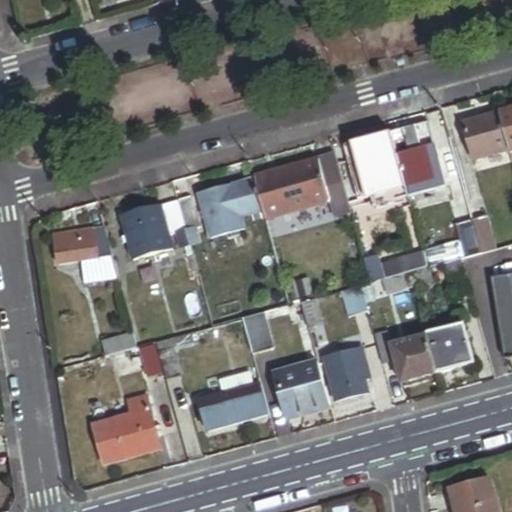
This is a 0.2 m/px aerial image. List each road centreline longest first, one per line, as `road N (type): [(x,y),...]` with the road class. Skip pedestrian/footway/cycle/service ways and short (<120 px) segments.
road 1 (residential): [(0,202),(511,54)]
road 2 (residential): [(291,0),(0,80)]
road 3 (residential): [(48,511),(0,218)]
road 4 (residential): [(399,445),(165,511)]
